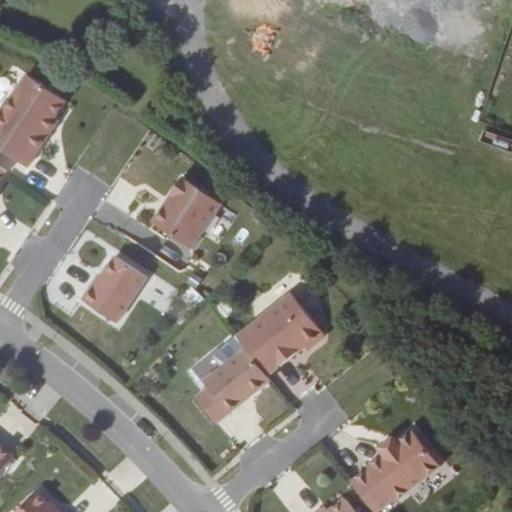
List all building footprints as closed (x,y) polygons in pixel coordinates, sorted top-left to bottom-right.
[(29,73),(5,108),(0,116),(0,145),(29,165),(53,130),(49,127),(56,117),(68,99),(29,73)] [(56,117),(49,127),(53,130),(60,119),(56,117)] [(193,247),(223,203),(184,176),(172,192),(174,193),(175,194),(169,203),(168,202),(154,221),(193,247)] [(145,277),(114,256),(100,276),(92,287),(89,286),(80,300),(114,323),(145,277)] [(92,287),(100,276),(97,274),(89,286),(92,287)] [(294,351),(305,343),(306,347),(307,348),(312,348),(322,340),(322,333),(292,293),(235,337),(245,349),(267,376),(296,354),(294,351)] [(305,343),(294,351),(296,354),(306,347),(305,343)] [(202,382),(228,414),(270,381),(267,376),(245,349),(202,382)] [(368,470),(350,483),(372,511),(378,511),(392,501),(393,503),(439,468),(411,432),(399,441),(384,454),(366,468),(368,470)] [(0,473),(14,454),(0,443),(0,442),(0,473)] [(61,511),(60,510),(57,511),(50,503),(40,491),(16,511),(61,511)] [(353,511),(342,498),(324,511),(353,511)] [(57,511),(60,510),(52,501),(50,503),(57,511)]
